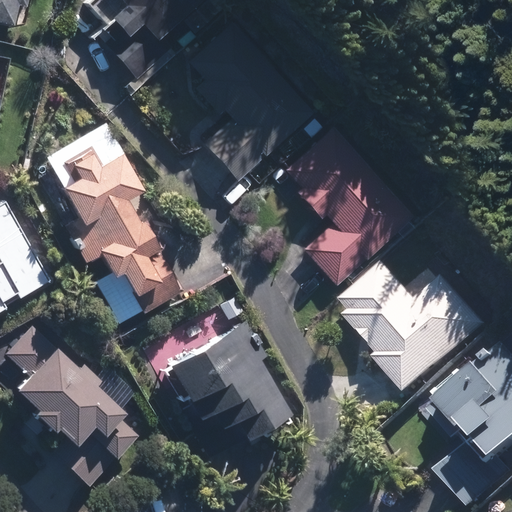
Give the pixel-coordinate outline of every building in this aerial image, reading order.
[(0,0),(0,21),(11,24),(14,3),(24,5),(24,0),(0,0)] [(195,2),(193,0),(113,0),(117,5),(104,15),(124,39),(110,50),(133,78),(170,48),(157,33),(195,2)] [(241,39),(188,84),(216,116),(220,112),(227,119),(198,144),(233,184),(310,117),(241,39)] [(176,292),(120,196),(140,184),(103,120),(38,158),(75,223),(60,231),(80,265),(93,257),(103,273),(88,282),(114,328),(176,292)] [(412,221),(331,126),(282,167),(298,186),(292,191),(316,219),(320,215),(327,223),(299,247),(333,288),(412,221)] [(47,280),(0,201),(0,306),(0,307),(0,306),(0,298),(12,291),(16,298),(47,280)] [(410,396),(486,322),(442,277),(419,299),(383,262),(341,302),(351,312),(344,318),(379,355),(374,360),(410,396)] [(241,319),(161,364),(193,420),(203,414),(214,433),(232,423),(240,436),(284,411),(253,356),(262,351),(258,344),(246,350),(239,338),(248,332),(241,319)] [(69,366),(29,324),(1,350),(24,374),(9,388),(29,409),(28,410),(47,431),(50,429),(73,452),(63,462),(85,485),(136,437),(115,415),(117,413),(90,384),(95,380),(75,360),(69,366)] [(504,481),(508,485),(511,481),(511,350),(506,344),(495,355),(487,346),(472,360),(480,368),(469,378),(464,372),(438,395),(442,400),(439,402),(468,433),(471,431),(476,437),(439,470),(473,508),(504,481)]
